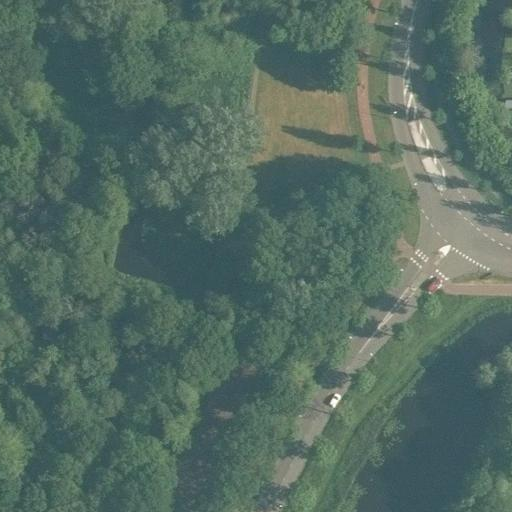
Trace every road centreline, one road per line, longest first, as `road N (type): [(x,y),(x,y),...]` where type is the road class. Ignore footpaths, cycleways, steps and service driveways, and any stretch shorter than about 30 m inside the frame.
road 1 (tertiary): [(271,511),(351,360),(468,216)]
road 2 (tertiary): [(468,216),(432,172),(409,120),(403,65),(416,0)]
